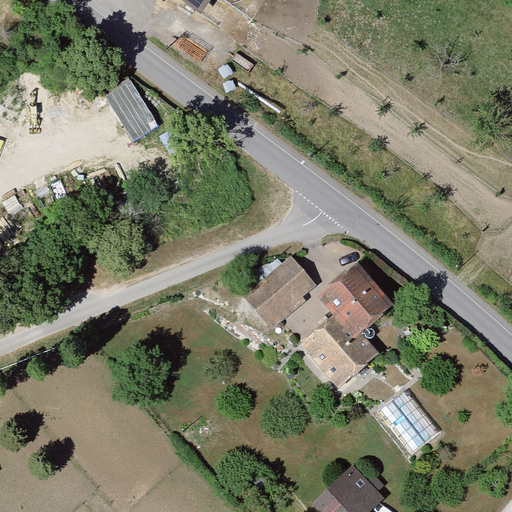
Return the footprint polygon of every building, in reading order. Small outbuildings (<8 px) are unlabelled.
[(211,0),(175,0),(199,17),(211,0)] [(134,77),(108,92),(136,140),(162,125),(134,77)] [(317,295),(288,260),(241,299),(270,334),(313,298),(317,295)] [(352,338),(384,305),(346,268),(317,295),(313,298),(329,313),(352,338)] [(352,338),(329,313),(294,345),(336,390),(371,358),(352,338)] [(366,511),(382,497),(351,466),(311,504),(319,511),(366,511)]
